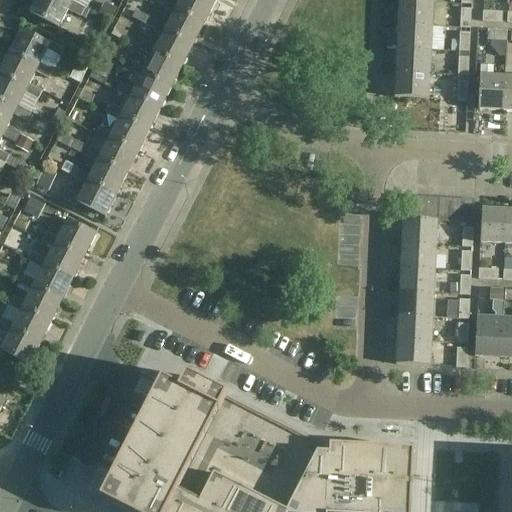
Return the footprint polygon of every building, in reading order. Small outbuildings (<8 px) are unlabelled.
[(70,7),(55,0),(37,0),(30,14),(71,36),(71,35),(59,28),(67,11),(80,18),(85,9),(72,3),(70,7)] [(176,10),(204,25),(215,3),(209,0),(180,0),(178,5),(167,0),(164,0),(161,8),(174,14),(176,10)] [(434,4),(399,3),(398,26),(433,28),(434,4)] [(194,46),(204,25),(176,10),(174,14),(167,27),(154,20),(150,29),(163,36),(165,31),(194,46)] [(471,29),(472,10),(461,10),(460,29),(471,29)] [(483,12),(482,22),(502,23),(502,13),(483,12)] [(433,28),(398,26),(397,50),(432,52),(433,28)] [(139,50),(152,57),(154,53),(183,67),(194,46),(165,31),(163,36),(156,48),(143,42),(139,50)] [(507,32),(488,31),(487,41),(506,42),(507,32)] [(38,69),(40,65),(47,52),(60,59),(64,50),(50,43),(48,46),(21,32),(9,54),(38,69)] [(469,53),(470,34),(460,34),(459,53),(469,53)] [(431,76),(432,52),(397,50),(396,74),(431,76)] [(172,89),(183,67),(154,53),(152,57),(145,69),(132,63),(128,72),(141,78),(143,74),(172,89)] [(0,76),(27,90),(29,86),(36,74),(49,80),(53,71),(40,65),(38,69),(9,54),(0,72),(0,76)] [(458,77),(468,78),(469,58),(459,57),(458,77)] [(76,62),(71,77),(83,81),(88,66),(76,62)] [(161,110),(172,89),(143,74),(141,78),(134,91),(121,84),(117,93),(129,100),(132,96),(161,110)] [(396,74),(394,99),(430,100),(431,76),(396,74)] [(0,103),(17,112),(19,107),(25,95),(38,102),(42,93),(29,86),(27,90),(0,76),(0,103)] [(503,113),(504,78),(480,77),(478,112),(503,113)] [(435,93),(453,95),(454,80),(437,78),(435,93)] [(511,78),(504,78),(503,113),(511,113),(511,78)] [(458,82),(457,102),(467,102),(468,83),(458,82)] [(150,132),(161,110),(132,96),(129,100),(123,112),(111,106),(106,115),(119,121),(121,117),(150,132)] [(17,112),(0,103),(0,130),(5,133),(7,129),(14,116),(27,123),(25,127),(42,136),(48,124),(31,115),(31,114),(19,107),(17,112)] [(56,110),(49,123),(58,127),(64,114),(56,110)] [(139,153),(150,132),(121,117),(119,121),(112,134),(99,127),(95,136),(108,143),(110,138),(139,153)] [(5,133),(0,130),(0,143),(3,138),(16,145),(21,135),(7,129),(5,133)] [(128,175),(139,153),(110,138),(108,143),(101,155),(89,148),(84,157),(97,164),(99,160),(128,175)] [(0,163),(13,170),(17,161),(0,152),(0,163)] [(117,196),(128,175),(99,160),(97,164),(90,176),(77,170),(73,179),(86,185),(88,181),(117,196)] [(88,181),(86,185),(80,198),(67,191),(62,200),(76,208),(78,204),(105,218),(117,196),(88,181)] [(415,198),(413,221),(426,222),(427,198),(415,198)] [(439,199),(427,198),(426,222),(437,222),(439,199)] [(450,199),(439,199),(437,222),(438,223),(437,224),(449,224),(450,199)] [(462,200),(450,199),(449,224),(461,225),(462,200)] [(474,201),(462,200),(461,225),(473,225),(474,201)] [(480,245),(504,246),(506,211),(482,210),(480,245)] [(56,244),(84,259),(95,236),(54,215),(54,217),(66,223),(57,240),(45,233),(40,242),(53,249),(56,244)] [(403,221),(401,246),(436,247),(437,224),(438,223),(437,222),(426,222),(413,221),(403,221)] [(473,230),(463,230),(462,248),(472,249),(473,230)] [(56,244),(53,249),(47,261),(34,254),(29,263),(42,269),(44,265),(73,280),(84,259),(56,244)] [(435,271),(436,247),(401,246),(400,270),(435,271)] [(471,273),(472,254),(462,253),(461,272),(471,273)] [(33,287),(62,301),(73,280),(44,265),(42,269),(36,282),(23,276),(19,284),(31,291),(33,287)] [(400,270),(399,293),(434,295),(435,271),(400,270)] [(478,281),(498,282),(499,272),(479,270),(478,281)] [(503,282),(511,282),(511,272),(504,272),(503,282)] [(460,297),(470,298),(471,278),(461,277),(460,297)] [(33,287),(31,291),(25,304),(12,297),(7,306),(20,312),(22,308),(51,323),(62,301),(33,287)] [(490,288),(490,289),(489,301),(504,301),(504,289),(490,288)] [(433,319),(434,295),(399,293),(398,317),(433,319)] [(216,325),(223,309),(207,301),(199,318),(216,325)] [(270,319),(310,342),(320,324),(280,301),(270,319)] [(458,320),(469,321),(470,302),(459,301),(458,320)] [(474,358),(500,359),(502,319),(503,319),(504,303),(492,303),(492,312),(495,315),(495,318),(478,317),(476,317),(474,358)] [(22,308),(20,312),(14,325),(1,319),(0,320),(0,329),(9,334),(11,330),(40,345),(51,323),(22,308)] [(398,317),(397,341),(432,343),(433,319),(398,317)] [(500,359),(511,359),(511,319),(503,319),(502,319),(500,359)] [(457,345),(468,345),(468,328),(458,327),(457,345)] [(0,354),(1,352),(24,364),(29,367),(40,345),(11,330),(9,334),(3,346),(0,345),(0,354)] [(430,368),(432,343),(397,341),(395,366),(430,368)] [(456,369),(466,370),(467,350),(457,350),(456,369)] [(400,395),(413,394),(413,371),(400,372),(400,395)] [(421,371),(422,402),(434,402),(433,371),(421,371)] [(26,377),(19,373),(15,380),(23,383),(26,377)] [(434,392),(448,396),(453,377),(439,373),(434,392)] [(409,511),(413,451),(329,447),(329,455),(318,454),(322,447),(185,378),(179,391),(170,387),(169,389),(163,399),(154,395),(150,403),(146,411),(153,415),(148,425),(141,421),(132,438),(140,442),(135,452),(127,448),(119,465),(126,468),(107,505),(107,506),(119,511),(409,511)] [(0,411),(11,389),(10,388),(3,401),(0,399),(0,411)] [(511,409),(511,399),(481,399),(481,409),(511,409)]
